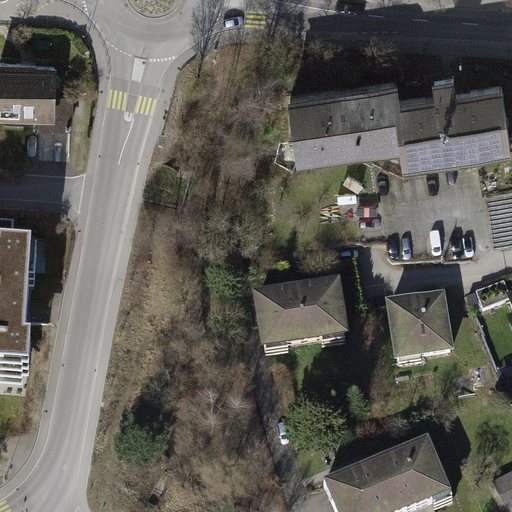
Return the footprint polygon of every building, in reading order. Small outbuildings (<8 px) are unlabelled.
[(36,60),(1,58),(0,74),(0,114),(40,116),(39,128),(74,129),(75,95),(58,94),(59,63),(36,63),(36,60)] [(434,88),(397,93),(404,143),(405,158),(511,143),(503,79),(457,86),(455,71),(432,74),(434,88)] [(394,75),(288,89),(297,158),(404,143),(397,93),(394,75)] [(179,168),(159,164),(154,186),(174,190),(179,168)] [(511,180),(488,184),(498,239),(511,236),(511,180)] [(0,228),(0,249),(15,250),(16,230),(0,228)] [(43,252),(15,250),(0,249),(0,386),(34,389),(37,348),(31,348),(35,294),(40,295),(43,252)] [(253,301),(263,360),(293,355),(292,350),(324,344),(325,350),(349,346),(339,287),(253,301)] [(448,300),(388,310),(397,365),(457,356),(448,300)] [(368,468),(323,487),(334,511),(419,511),(431,507),(452,498),(429,443),(368,468)]
